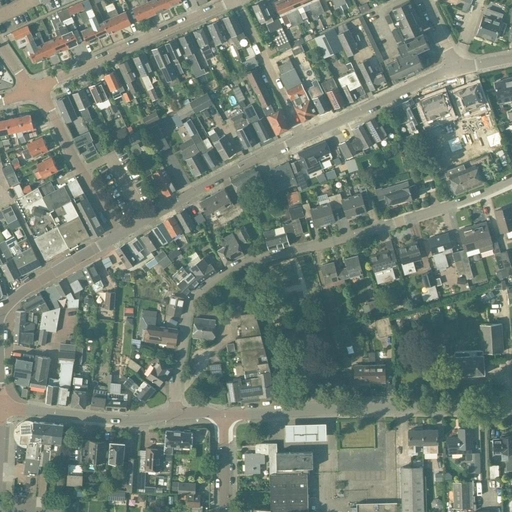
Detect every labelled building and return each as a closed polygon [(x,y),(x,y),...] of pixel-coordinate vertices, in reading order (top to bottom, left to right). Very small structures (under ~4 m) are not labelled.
[(138,0),(141,5),(133,8),(139,21),(150,16),(142,0),(138,0)] [(142,0),(150,16),(160,12),(155,0),(152,0),(148,2),(147,0),(142,0)] [(155,0),(160,12),(171,7),(169,1),(168,2),(166,0),(155,0)] [(264,0),(253,6),(260,21),(261,24),(266,22),(271,32),(276,30),(282,28),(278,19),(273,21),(264,0)] [(298,24),(287,0),(281,0),(275,3),(281,15),(286,13),(292,27),(298,24)] [(303,6),(300,0),(287,0),(298,24),(303,22),(297,9),(303,6)] [(313,0),(300,0),(303,6),(308,4),(310,10),(314,17),(317,16),(320,15),(313,0)] [(313,0),(320,15),(325,13),(321,5),(318,0),(313,0)] [(341,6),(338,0),(325,0),(326,1),(329,0),(331,0),(335,8),(341,6)] [(410,0),(393,8),(407,38),(424,30),(410,0)] [(361,12),(371,9),(369,3),(360,5),(361,12)] [(59,17),(63,25),(65,25),(65,26),(74,22),(72,18),(68,8),(57,12),(57,13),(59,17)] [(92,9),(86,11),(89,19),(95,17),(92,9)] [(112,11),(120,29),(131,24),(126,12),(118,15),(116,9),(112,11)] [(484,17),(478,34),(495,40),(500,23),(501,22),(500,22),(503,15),(487,9),(484,17)] [(87,23),(90,21),(89,19),(86,11),(80,14),(84,24),(87,23)] [(120,29),(112,11),(108,12),(110,18),(103,21),(109,34),(120,29)] [(224,19),(232,37),(236,35),(238,40),(245,37),(235,14),(224,19)] [(56,31),(59,29),(58,27),(63,25),(59,17),(51,20),(53,25),(56,31)] [(90,21),(94,29),(93,29),(95,34),(97,34),(99,38),(109,34),(103,21),(99,23),(98,21),(95,17),(89,19),(90,21)] [(94,29),(90,21),(87,23),(89,27),(82,31),(87,43),(99,38),(97,34),(95,34),(93,29),(94,29)] [(219,21),(208,26),(216,45),(219,43),(221,42),(228,40),(219,21)] [(68,32),(65,26),(65,25),(63,25),(58,27),(59,29),(60,30),(64,38),(62,39),(65,43),(66,43),(68,48),(79,43),(73,30),(68,32)] [(13,32),(16,40),(17,40),(25,36),(31,34),(27,26),(13,32)] [(194,32),(206,59),(206,60),(214,57),(207,42),(211,40),(205,27),(194,32)] [(334,28),(314,38),(324,58),(340,50),(344,48),(337,35),(335,29),(334,28)] [(64,38),(60,30),(59,29),(56,31),(58,37),(51,40),(57,53),(68,48),(66,43),(65,43),(62,39),(64,38)] [(348,29),(337,35),(344,48),(348,56),(359,51),(348,29)] [(430,46),(424,32),(398,44),(402,53),(397,55),(399,59),(387,65),(395,81),(425,67),(417,52),(430,46)] [(179,38),(186,53),(185,54),(196,78),(206,73),(204,68),(201,70),(193,52),(198,50),(190,33),(179,38)] [(34,61),(35,63),(47,57),(45,52),(43,53),(41,48),(42,48),(38,39),(37,36),(33,38),(31,34),(25,36),(28,43),(27,43),(33,57),(32,58),(34,62),(34,61)] [(302,37),(289,43),(292,48),(301,44),(300,43),(305,41),(302,37)] [(38,39),(42,48),(41,48),(43,53),(45,52),(47,57),(57,53),(51,40),(44,43),(42,38),(38,39)] [(165,45),(172,61),(174,66),(173,66),(177,75),(183,73),(177,57),(182,55),(175,40),(165,45)] [(289,43),(288,41),(278,46),(281,53),(291,49),(292,48),(289,43)] [(239,55),(234,44),(230,46),(232,51),(231,51),(233,57),(239,55)] [(292,48),(291,49),(294,56),(304,52),(304,51),(301,45),(301,44),(292,48)] [(167,82),(176,78),(171,66),(172,65),(171,63),(172,63),(164,45),(152,50),(160,68),(161,68),(167,82)] [(148,90),(152,88),(146,74),(153,71),(145,53),(134,58),(148,90)] [(119,65),(129,89),(130,91),(131,94),(138,91),(132,79),(138,77),(130,60),(119,65)] [(367,60),(358,64),(370,90),(374,89),(375,89),(377,88),(378,86),(380,86),(379,85),(386,82),(382,72),(375,75),(367,60)] [(245,61),(242,63),(246,71),(251,69),(248,62),(245,61)] [(290,61),(278,67),(281,74),(279,75),(287,91),(302,121),(317,114),(310,99),(309,99),(306,92),(302,83),(302,84),(290,61)] [(276,134),(290,127),(281,108),(274,112),(270,103),(273,102),(256,69),(247,74),(276,134)] [(354,70),(352,71),(338,78),(349,102),(358,98),(357,97),(365,93),(354,70)] [(104,76),(110,90),(114,99),(121,96),(120,92),(124,91),(116,71),(104,76)] [(345,103),(337,87),(333,77),(321,83),(326,92),(327,92),(334,107),(345,103)] [(499,103),(511,100),(511,78),(507,80),(507,81),(494,84),(498,99),(499,103)] [(97,103),(108,98),(101,82),(89,87),(97,103)] [(320,113),(331,108),(324,93),(323,93),(319,85),(314,88),(316,93),(311,96),(313,99),(313,98),(320,113)] [(477,85),(465,89),(474,112),(485,107),(477,85)] [(77,103),(82,115),(86,123),(92,120),(86,106),(91,104),(84,89),(73,94),(77,103)] [(465,89),(454,93),(462,116),(474,112),(465,89)] [(131,94),(130,91),(123,94),(126,102),(133,99),(131,94)] [(207,93),(203,95),(189,102),(195,112),(195,113),(213,104),(213,102),(208,94),(207,93)] [(443,93),(431,97),(439,120),(451,116),(443,93)] [(58,101),(57,101),(66,122),(77,117),(72,105),(68,96),(63,98),(62,98),(59,99),(58,101)] [(431,97),(420,102),(428,124),(439,120),(431,97)] [(409,133),(412,132),(416,140),(421,137),(417,130),(416,131),(413,125),(422,121),(412,99),(402,103),(410,121),(406,123),(408,127),(406,128),(409,133)] [(181,120),(195,112),(189,102),(189,103),(185,105),(175,110),(177,114),(181,120)] [(261,141),(272,135),(263,118),(256,121),(250,109),(252,108),(249,102),(241,106),(250,124),(252,123),(261,141)] [(77,103),(72,105),(77,117),(82,115),(77,103)] [(147,125),(160,118),(156,111),(143,118),(147,125)] [(245,148),(259,141),(250,124),(247,118),(246,119),(242,111),(225,120),(233,137),(238,135),(245,148)] [(183,124),(181,120),(177,114),(172,117),(177,127),(183,124)] [(19,117),(22,132),(34,129),(34,128),(36,127),(34,120),(32,121),(31,115),(19,117)] [(391,141),(377,116),(364,123),(375,143),(380,140),(384,145),(391,141)] [(23,136),(22,132),(19,117),(6,120),(9,133),(16,132),(17,139),(23,136)] [(191,119),(183,123),(191,136),(198,132),(191,119)] [(0,121),(0,147),(3,147),(2,141),(10,139),(9,134),(9,133),(6,120),(0,121)] [(352,130),(355,135),(338,144),(345,159),(349,158),(350,160),(354,158),(366,154),(365,154),(363,149),(375,143),(364,123),(352,130)] [(157,124),(147,130),(152,140),(163,135),(157,124)] [(132,134),(126,138),(130,147),(146,138),(142,129),(132,134)] [(120,130),(111,134),(115,142),(123,138),(120,130)] [(207,148),(198,132),(191,136),(192,138),(209,167),(221,160),(212,145),(207,148)] [(209,136),(213,142),(223,159),(235,152),(225,135),(219,139),(216,132),(209,136)] [(499,133),(486,137),(490,148),(503,143),(499,133)] [(18,145),(21,144),(26,141),(23,136),(17,139),(18,145)] [(458,137),(447,141),(452,153),(463,149),(458,137)] [(28,146),(29,147),(22,151),(26,160),(33,157),(48,150),(42,138),(28,146)] [(182,151),(181,151),(186,160),(195,175),(207,169),(198,154),(200,153),(192,138),(179,145),(182,151)] [(485,139),(475,143),(477,148),(487,145),(485,139)] [(330,152),(325,140),(317,144),(321,150),(314,152),(315,155),(317,154),(318,157),(317,158),(320,164),(321,163),(331,159),(332,157),(330,152)] [(86,160),(98,153),(92,141),(86,144),(88,149),(82,153),(86,160)] [(321,150),(317,144),(298,152),(305,168),(307,173),(322,167),(321,163),(320,164),(317,158),(318,157),(317,154),(315,155),(314,152),(321,150)] [(136,158),(143,155),(139,146),(132,149),(136,158)] [(11,161),(15,170),(21,167),(17,158),(11,161)] [(38,179),(58,170),(52,158),(37,165),(40,170),(35,173),(38,179)] [(476,165),(478,164),(476,159),(444,172),(446,177),(450,176),(456,194),(482,183),(478,172),(481,171),(479,165),(476,166),(476,165)] [(297,161),(291,164),(295,173),(301,170),(297,161)] [(298,183),(288,162),(278,166),(283,178),(269,184),(273,194),(298,183)] [(445,162),(436,166),(438,172),(448,168),(445,162)] [(5,176),(15,172),(11,164),(2,169),(5,176)] [(238,189),(262,176),(258,167),(233,179),(238,189)] [(165,196),(176,190),(164,168),(152,174),(165,196)] [(8,182),(17,178),(15,172),(5,176),(8,182)] [(17,178),(8,182),(10,187),(20,183),(17,178)] [(92,238),(104,231),(87,198),(77,179),(64,186),(90,235),(92,238)] [(50,181),(38,187),(38,188),(68,247),(90,235),(64,186),(55,190),(50,181)] [(386,199),(385,198),(391,196),(393,204),(419,196),(415,185),(409,186),(408,182),(383,189),(382,188),(375,190),(379,201),(386,199)] [(19,184),(13,187),(18,198),(24,195),(19,184)] [(32,190),(29,185),(22,188),(25,194),(32,190)] [(359,188),(360,193),(351,196),(357,215),(366,212),(363,201),(369,199),(365,186),(359,188)] [(15,200),(34,237),(45,259),(68,247),(38,188),(15,200)] [(221,224),(249,209),(243,199),(233,205),(224,188),(199,202),(206,214),(213,210),(221,224)] [(286,194),(289,207),(301,204),(297,191),(286,194)] [(351,196),(342,199),(340,193),(333,195),(337,208),(343,207),(346,218),(357,215),(351,196)] [(335,221),(331,210),(337,208),(333,195),(327,197),(328,199),(319,202),(320,205),(319,206),(325,224),(335,221)] [(306,218),(312,216),(315,227),(325,224),(319,206),(310,208),(309,203),(302,205),(306,218)] [(288,208),(291,220),(305,217),(301,204),(288,208)] [(10,205),(1,210),(2,212),(4,216),(7,223),(17,219),(10,205)] [(501,232),(511,229),(511,213),(510,207),(495,211),(501,232)] [(195,227),(193,224),(185,209),(176,214),(186,232),(195,227)] [(206,220),(201,213),(194,218),(199,225),(206,220)] [(163,221),(172,236),(174,240),(184,235),(172,216),(163,221)] [(169,240),(172,238),(162,222),(151,228),(152,229),(140,237),(150,252),(162,243),(166,241),(167,242),(170,241),(169,240)] [(283,226),(264,232),(269,251),(289,245),(288,239),(296,236),(292,222),(283,224),(283,226)] [(494,249),(490,236),(486,222),(472,226),(478,246),(478,247),(480,253),(494,249)] [(465,250),(467,257),(480,253),(478,247),(478,246),(472,226),(459,230),(465,250)] [(236,232),(242,244),(250,239),(244,227),(236,232)] [(232,233),(223,238),(220,239),(224,247),(217,250),(225,265),(244,255),(232,233)] [(428,238),(434,257),(437,269),(439,268),(440,271),(446,269),(446,267),(448,266),(445,254),(443,255),(441,250),(451,247),(447,233),(428,238)] [(15,236),(5,241),(13,256),(22,274),(31,270),(17,243),(18,242),(15,236)] [(18,242),(17,243),(31,270),(40,265),(31,247),(27,238),(22,240),(18,242)] [(125,244),(115,250),(123,260),(128,268),(142,257),(143,257),(140,253),(139,251),(143,249),(136,238),(125,244)] [(410,245),(399,248),(403,264),(402,264),(403,269),(414,266),(412,261),(421,258),(416,242),(410,244),(410,245)] [(2,263),(1,264),(1,265),(10,281),(20,275),(10,257),(13,256),(9,248),(2,251),(7,261),(3,263),(2,263)] [(381,254),(370,257),(376,277),(394,272),(393,268),(398,266),(395,254),(393,250),(388,252),(388,250),(381,252),(381,254)] [(511,269),(511,268),(506,251),(500,253),(507,276),(511,274),(511,269)] [(195,252),(184,259),(189,267),(200,282),(215,271),(211,264),(214,262),(208,254),(203,258),(200,259),(195,252)] [(465,274),(461,260),(459,252),(452,254),(458,276),(465,274)] [(500,253),(495,254),(495,255),(494,255),(501,279),(507,277),(507,276),(500,253)] [(107,256),(102,259),(106,267),(112,264),(107,256)] [(167,256),(158,262),(164,269),(172,263),(167,256)] [(341,269),(344,278),(362,273),(358,256),(345,259),(348,267),(341,269)] [(154,258),(146,264),(149,269),(158,263),(154,258)] [(288,261),(292,288),(303,286),(300,259),(288,261)] [(473,278),(469,262),(462,264),(465,274),(466,279),(473,278)] [(344,278),(341,269),(336,271),(333,263),(321,266),(326,283),(344,278)] [(93,264),(90,265),(83,269),(91,284),(95,292),(102,289),(103,286),(100,279),(97,273),(93,264)] [(189,272),(188,273),(182,266),(177,270),(178,271),(177,271),(192,288),(199,282),(189,272)] [(82,270),(67,277),(75,292),(73,293),(76,299),(78,299),(79,299),(80,290),(80,289),(83,288),(80,282),(86,279),(82,270)] [(192,288),(177,271),(172,276),(178,282),(176,284),(185,294),(192,288)] [(422,294),(424,301),(438,297),(433,277),(431,272),(423,274),(422,275),(426,287),(427,287),(428,292),(422,294)] [(64,279),(46,288),(46,289),(48,294),(52,302),(57,299),(62,297),(61,297),(65,295),(68,300),(67,301),(68,308),(78,307),(78,299),(76,299),(74,300),(71,292),(70,292),(64,279)] [(46,288),(22,302),(27,311),(33,312),(42,312),(49,310),(44,302),(45,302),(42,297),(47,295),(48,294),(46,289),(46,288)] [(114,309),(115,293),(106,292),(104,309),(114,309)] [(172,295),(167,313),(179,316),(180,316),(184,298),(172,295)] [(379,314),(375,300),(367,302),(371,316),(379,314)] [(60,307),(49,310),(42,312),(40,329),(39,333),(38,340),(37,344),(45,345),(48,331),(56,332),(60,307)] [(16,311),(15,321),(32,322),(32,323),(34,323),(35,323),(36,323),(37,321),(37,316),(33,315),(33,312),(27,311),(16,311)] [(255,312),(240,314),(242,337),(261,335),(255,312)] [(336,312),(328,314),(329,319),(331,328),(339,326),(339,323),(336,312)] [(175,345),(177,329),(154,326),(156,318),(141,316),(139,333),(145,334),(144,340),(166,344),(166,347),(173,348),(174,345),(175,345)] [(374,321),(379,338),(393,334),(388,317),(374,321)] [(213,339),(215,320),(194,318),(192,337),(213,339)] [(15,321),(14,332),(33,332),(34,323),(32,323),(32,322),(15,321)] [(482,350),(483,350),(483,353),(503,352),(501,323),(480,325),(482,350)] [(331,328),(330,328),(332,332),(333,335),(335,335),(339,348),(346,346),(352,345),(347,324),(344,324),(344,325),(339,326),(331,328)] [(14,342),(31,343),(33,343),(33,332),(14,332),(14,342)] [(268,362),(266,356),(261,335),(242,337),(236,338),(237,350),(240,350),(242,364),(241,364),(242,366),(243,366),(246,384),(242,384),(242,389),(240,389),(242,399),(273,394),(272,382),(271,382),(269,371),(270,371),(268,362)] [(141,340),(132,339),(131,345),(139,349),(141,340)] [(228,352),(235,351),(234,343),(227,344),(228,352)] [(49,379),(48,384),(46,402),(67,405),(69,388),(70,388),(73,363),(74,363),(75,349),(75,345),(60,344),(60,350),(59,350),(58,363),(62,363),(59,380),(49,379)] [(482,350),(481,350),(454,352),(456,376),(484,374),(483,353),(483,350),(482,350)] [(30,378),(34,355),(24,354),(23,360),(17,359),(14,375),(30,378)] [(45,388),(50,358),(35,356),(30,386),(45,388)] [(141,366),(130,358),(128,366),(137,372),(141,366)] [(362,358),(362,365),(355,365),(355,382),(370,382),(370,365),(370,363),(369,358),(362,358)] [(159,384),(171,367),(158,359),(147,376),(159,384)] [(223,376),(220,364),(209,365),(210,377),(223,376)] [(242,366),(241,364),(235,365),(237,378),(233,378),(234,381),(227,382),(229,400),(230,400),(232,401),(235,401),(236,399),(242,399),(240,389),(242,389),(242,384),(246,384),(243,366),(242,366)] [(384,364),(370,365),(370,382),(385,381),(384,364)] [(74,383),(71,406),(85,408),(88,385),(86,384),(86,379),(81,379),(81,377),(74,376),(73,383),(74,383)] [(144,381),(139,387),(129,377),(124,383),(144,402),(155,389),(144,381)] [(127,394),(120,393),(120,388),(118,383),(113,383),(108,383),(108,387),(107,392),(107,399),(106,398),(105,410),(126,411),(127,394)] [(93,390),(93,392),(90,408),(103,410),(106,392),(107,392),(107,387),(95,385),(94,390),(93,390)] [(15,429),(20,433),(19,444),(27,445),(24,474),(38,476),(39,466),(41,452),(38,452),(39,449),(41,449),(44,423),(34,422),(34,423),(33,423),(32,422),(31,422),(29,422),(28,422),(27,422),(25,422),(24,422),(23,422),(22,423),(20,423),(19,424),(18,425),(17,426),(17,427),(16,428),(15,429)] [(49,467),(50,459),(51,459),(51,444),(53,424),(44,423),(41,449),(39,449),(38,452),(41,452),(39,466),(49,467)] [(60,460),(63,425),(53,424),(51,444),(51,459),(60,460)] [(458,438),(447,438),(448,454),(465,454),(471,453),(471,448),(472,448),(471,428),(458,429),(458,438)] [(196,443),(197,438),(193,435),(193,433),(190,433),(190,431),(185,430),(185,432),(166,431),(165,454),(172,454),(173,454),(173,446),(192,447),(192,445),(196,443)] [(408,444),(407,444),(408,454),(415,454),(415,444),(422,444),(423,444),(423,430),(408,431),(408,444)] [(437,430),(423,430),(423,444),(424,454),(438,453),(437,430)] [(501,439),(493,439),(494,454),(502,453),(502,461),(506,461),(507,471),(511,470),(511,435),(508,436),(508,435),(503,435),(503,436),(501,436),(501,439)] [(90,441),(90,439),(73,438),(72,446),(69,446),(67,485),(81,486),(83,461),(81,461),(82,454),(90,454),(90,441)] [(81,461),(83,461),(96,462),(96,471),(103,471),(105,442),(90,441),(90,454),(82,454),(81,461)] [(123,463),(125,443),(111,442),(109,462),(123,463)] [(269,454),(269,443),(255,443),(255,447),(256,453),(244,454),(245,474),(260,473),(260,463),(265,463),(264,454),(269,454)] [(144,489),(145,470),(159,471),(160,450),(147,449),(146,459),(139,459),(137,489),(144,489)] [(471,453),(465,454),(466,461),(470,460),(471,473),(480,473),(479,453),(471,453)] [(129,466),(127,491),(136,492),(138,459),(129,458),(129,463),(129,466)] [(489,466),(490,479),(499,479),(498,465),(489,466)] [(58,467),(56,492),(65,492),(67,468),(58,467)] [(423,511),(423,501),(423,468),(401,468),(402,511),(423,511)] [(200,496),(195,496),(195,483),(172,482),(172,491),(178,491),(178,494),(180,494),(180,495),(187,495),(187,496),(189,496),(188,506),(192,506),(192,507),(200,507),(200,506),(200,496)] [(453,482),(454,509),(471,508),(469,482),(453,482)] [(126,492),(109,492),(108,500),(125,500),(126,492)] [(442,501),(438,499),(434,499),(431,503),(432,507),(436,510),(440,509),(442,505),(442,501)] [(398,511),(398,501),(358,502),(358,511),(398,511)]
